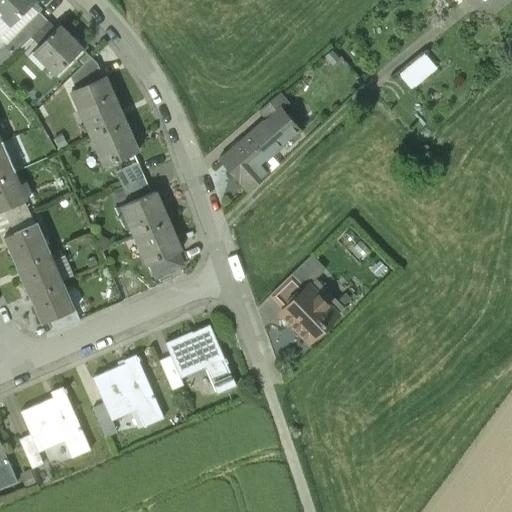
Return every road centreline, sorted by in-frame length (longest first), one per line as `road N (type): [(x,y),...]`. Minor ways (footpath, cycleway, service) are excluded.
road 1 (residential): [(228,275),(152,83),(91,0)]
road 2 (residential): [(21,370),(228,275)]
road 3 (track): [(308,511),(266,383)]
